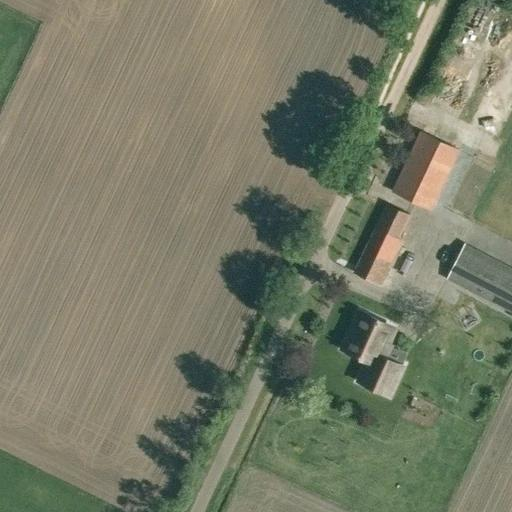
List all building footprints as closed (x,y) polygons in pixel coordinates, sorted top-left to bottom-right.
[(459,148),(421,130),(393,190),(431,208),(459,148)] [(470,221),(494,166),(464,151),(438,206),(470,221)] [(401,238),(399,237),(410,213),(385,202),(354,271),(381,283),(401,238)] [(480,220),(469,244),(465,241),(446,278),(511,311),(511,266),(491,256),(502,231),(480,220)] [(384,356),(389,345),(380,341),(387,325),(388,325),(388,324),(360,311),(353,326),(358,329),(349,349),(348,349),(348,350),(367,359),(357,380),(388,395),(402,365),(384,356)]
